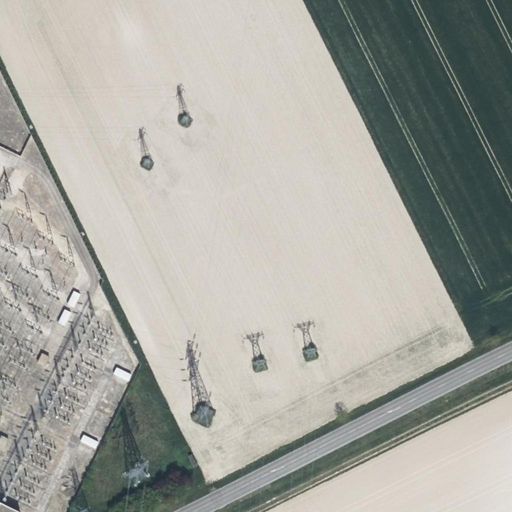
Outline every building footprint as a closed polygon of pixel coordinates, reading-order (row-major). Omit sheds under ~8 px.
[(80,296),(73,293),(67,306),(74,309),(80,296)] [(71,314),(64,311),(58,324),(64,327),(71,314)] [(49,358),(42,355),(38,364),(45,367),(49,358)] [(131,376),(117,369),(114,375),(129,382),(131,376)] [(98,444),(83,436),(81,442),(95,450),(98,444)]
